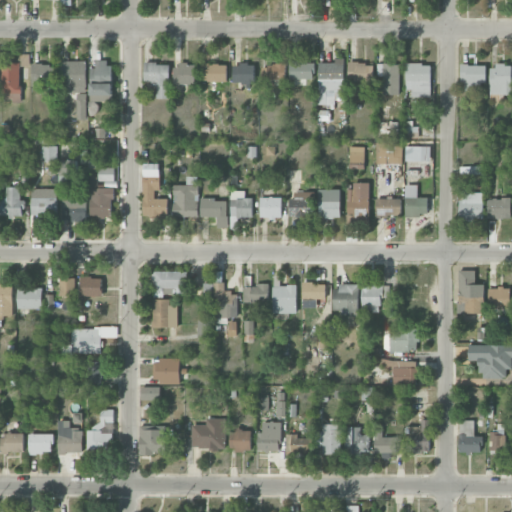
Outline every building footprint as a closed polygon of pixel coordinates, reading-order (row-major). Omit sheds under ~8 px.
[(90,68),(91,83),(111,82),(110,60),(96,60),(96,68),(90,68)] [(86,61),(61,61),(61,83),(65,83),(65,92),(86,92),(86,61)] [(291,79),(314,79),(314,61),(291,62),(291,79)] [(1,100),(20,101),(21,63),(2,62),(1,100)] [(169,63),(144,63),(144,83),(156,83),(156,98),(169,98),(169,63)] [(348,81),(373,82),(373,63),(348,63),(348,81)] [(399,95),(399,64),(377,63),(377,76),(383,76),(383,95),(399,95)] [(31,86),(57,86),(57,65),(31,64),(31,86)] [(173,84),(195,84),(196,64),(174,64),(173,84)] [(227,64),(202,64),(201,81),(227,82),(227,64)] [(254,64),(233,64),(234,84),(255,83),(254,64)] [(286,79),(285,64),(261,65),(262,80),(286,79)] [(319,104),(335,104),(335,100),(344,100),(344,64),(319,64),(319,104)] [(431,64),(406,64),(406,89),(412,89),(412,97),(431,97),(431,64)] [(486,64),(462,65),(462,91),(479,90),(478,84),(486,83),(486,64)] [(489,65),(490,95),(511,94),(511,65),(489,65)] [(112,84),(90,84),(90,102),(112,101),(112,84)] [(86,93),(76,94),(77,119),(87,119),(86,93)] [(394,130),(394,121),(378,121),(378,130),(394,130)] [(376,164),(403,165),(403,143),(376,142),(376,164)] [(58,146),(41,146),(42,161),(58,161),(58,146)] [(350,146),(349,169),(365,169),(365,147),(350,146)] [(430,161),(431,146),(406,146),(406,161),(430,161)] [(60,176),(78,175),(77,160),(59,160),(60,176)] [(142,215),(167,215),(168,199),(158,198),(159,164),(144,163),(142,215)] [(114,168),(99,168),(98,180),(114,181),(114,168)] [(198,217),(199,176),(186,176),(186,185),(173,185),(173,216),(198,217)] [(113,188),(98,188),(97,177),(90,177),(91,218),(113,217),(113,188)] [(348,220),(369,220),(369,183),(349,182),(348,220)] [(417,185),(406,185),(405,216),(428,216),(428,198),(417,197),(417,185)] [(1,198),(1,216),(24,216),(23,199),(20,199),(20,187),(6,187),(6,197),(1,198)] [(32,189),(31,215),(56,215),(57,190),(32,189)] [(341,190),(319,189),(319,218),(340,218),(341,190)] [(253,198),(245,198),(245,191),(231,191),(230,223),(243,223),(243,217),(252,217),(253,198)] [(310,217),(309,191),(291,192),(291,217),(310,217)] [(483,191),(461,192),(461,219),(483,219),(483,191)] [(86,221),(86,194),(63,194),(63,221),(86,221)] [(260,218),(282,218),(282,197),(259,198),(260,218)] [(376,216),(401,215),(401,198),(376,199),(376,216)] [(487,218),(511,218),(511,199),(488,198),(487,218)] [(227,199),(201,200),(202,217),(217,216),(217,228),(227,227),(227,199)] [(484,313),(483,285),(475,285),(475,270),(458,271),(459,304),(465,304),(465,314),(484,313)] [(187,287),(187,271),(152,271),(153,297),(163,297),(163,288),(187,287)] [(75,278),(59,277),(59,296),(74,297),(75,278)] [(102,296),(102,278),(80,277),(80,295),(102,296)] [(238,317),(237,292),(225,292),(225,282),(215,282),(216,318),(238,317)] [(203,296),(212,297),(212,283),(203,283),(203,296)] [(327,283),(303,283),(302,299),(327,299),(327,283)] [(0,326),(1,326),(1,316),(13,316),(12,285),(0,285),(0,326)] [(269,285),(244,285),(243,301),(268,301),(269,285)] [(297,313),(296,285),(273,285),(273,313),(297,313)] [(358,315),(359,286),(333,285),(332,314),(358,315)] [(380,312),(380,297),(390,298),(390,285),(362,285),(362,312),(380,312)] [(42,309),(42,288),(18,288),(18,309),(42,309)] [(511,307),(510,288),(488,288),(488,308),(511,307)] [(46,308),(53,308),(53,294),(45,294),(46,308)] [(170,299),(152,299),(153,328),(178,327),(177,305),(170,305),(170,299)] [(253,320),(243,321),(244,334),(254,334),(253,320)] [(198,339),(210,339),(209,321),(197,321),(198,339)] [(102,354),(102,337),(117,337),(117,327),(71,327),(71,346),(62,346),(62,354),(102,354)] [(384,351),(417,351),(418,329),(384,328),(384,351)] [(511,345),(468,344),(468,361),(480,361),(480,378),(506,379),(506,369),(511,369),(511,361),(511,345)] [(180,383),(180,359),(153,358),(153,382),(180,383)] [(416,384),(416,360),(382,360),(382,370),(393,370),(393,385),(416,384)] [(101,361),(86,361),(87,386),(102,386),(101,361)] [(160,387),(141,387),(142,400),(160,400),(160,387)] [(361,400),(373,400),(373,387),(361,387),(361,400)] [(268,410),(268,397),(259,397),(259,410),(268,410)] [(276,401),(277,416),(285,416),(285,400),(276,401)] [(113,410),(100,409),(100,427),(87,427),(87,453),(112,454),(113,410)] [(225,419),(206,418),(206,425),(192,425),(191,448),(224,449),(225,419)] [(421,427),(409,426),(409,452),(429,453),(430,420),(421,419),(421,427)] [(70,420),(58,421),(59,453),(82,453),(82,429),(70,429),(70,420)] [(474,435),(474,420),(459,420),(460,453),(481,452),(481,435),(474,435)] [(257,451),(280,451),(281,422),(263,422),(262,432),(258,432),(257,451)] [(341,424),(322,424),(321,453),(340,454),(341,424)] [(139,454),(166,454),(165,429),(155,429),(155,425),(139,425),(139,454)] [(375,455),(397,455),(398,437),(383,437),(383,425),(375,425),(375,455)] [(345,454),(369,455),(369,434),(361,434),(361,427),(346,427),(345,454)] [(490,429),(490,451),(506,450),(506,429),(490,429)] [(251,430),(229,430),(229,450),(251,451),(251,430)] [(24,452),(24,433),(1,433),(1,453),(24,452)] [(53,434),(29,433),(29,453),(53,453),(53,434)] [(311,438),(297,438),(297,434),(286,434),(286,453),(311,453),(311,438)]
